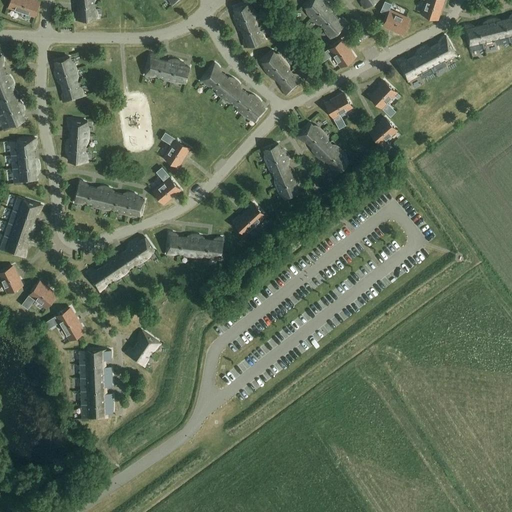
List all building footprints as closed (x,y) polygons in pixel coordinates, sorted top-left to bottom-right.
[(11,0),(9,7),(35,16),(40,2),(35,0),(11,0)] [(81,13),(78,13),(78,15),(77,17),(77,20),(100,18),(96,18),(95,5),(99,5),(99,4),(95,5),(94,0),(76,0),(77,0),(79,0),(80,6),(78,6),(78,7),(80,7),(81,13)] [(320,2),(322,1),(321,0),(312,0),(302,10),(305,8),(314,17),(311,19),(311,20),(314,17),(323,27),(320,29),(320,30),(323,27),(332,37),(343,27),(338,22),(340,20),(340,19),(339,17),(338,16),(337,14),(335,13),(334,12),(333,11),(331,10),(329,12),(325,7),(327,6),(326,5),(325,7),(320,2)] [(363,0),(364,1),(362,2),(362,4),(363,6),(364,8),(365,9),(376,0),(363,0)] [(427,0),(423,14),(437,19),(442,0),(427,0)] [(246,39),(244,40),(244,42),(245,44),(245,46),(245,47),(266,39),(263,40),(258,28),(262,27),(262,26),(258,27),(254,16),(257,14),(253,15),(249,2),(235,8),(237,14),(235,15),(235,17),(235,18),(235,20),(236,22),(237,23),(238,25),(238,26),(240,28),(242,27),(244,33),(242,33),(242,34),(244,33),(246,39)] [(384,25),(403,34),(409,20),(390,12),(384,25)] [(511,15),(511,16),(511,19),(505,20),(505,18),(504,18),(505,20),(499,22),(498,20),(496,19),(495,19),(493,20),(491,20),(490,20),(488,21),(486,22),(485,23),(485,25),(479,26),(479,24),(478,25),(479,27),(473,28),(472,26),(470,26),(468,26),(466,26),(465,26),(470,48),(471,48),(470,44),(482,41),(483,45),(484,45),(483,41),(495,38),(496,42),(497,42),(496,38),(508,35),(509,39),(510,38),(509,35),(511,34),(511,15)] [(442,40),(440,41),(441,43),(436,46),(435,44),(434,45),(435,47),(430,50),(429,47),(427,48),(425,48),(424,49),(422,50),(421,50),(419,51),(418,53),(417,54),(418,56),(412,59),(411,57),(412,59),(406,62),(405,60),(403,60),(401,61),(399,62),(398,62),(409,82),(407,78),(419,72),(420,76),(421,75),(419,72),(430,66),(432,69),(433,69),(431,66),(442,60),(444,63),(445,63),(443,60),(454,54),(456,57),(446,37),(445,37),(444,38),(442,40)] [(330,49),(342,66),(354,58),(342,40),(330,49)] [(285,92),(286,93),(286,94),(303,79),(300,81),(292,72),(295,69),(294,69),(291,71),(283,62),(286,59),(285,59),(283,61),(274,51),(262,61),(267,66),(265,68),(266,69),(267,71),(268,72),(269,74),(270,75),(271,76),(273,77),(274,78),(276,76),(280,81),(278,82),(279,83),(280,81),(285,86),(283,88),(284,90),(285,92)] [(157,60),(158,57),(156,56),(154,55),(152,55),(151,54),(146,76),(147,73),(160,76),(159,79),(159,80),(160,76),(173,79),(172,83),(173,79),(186,83),(190,68),(183,66),(184,64),(182,63),(181,62),(179,62),(177,61),(176,61),(174,61),(172,61),(171,61),(170,63),(164,61),(164,59),(163,61),(157,60)] [(11,89),(14,88),(14,86),(13,84),(13,83),(12,81),(12,79),(11,78),(10,77),(9,75),(6,76),(4,70),(6,70),(6,69),(4,70),(1,64),(3,63),(3,61),(3,59),(2,57),(2,56),(0,56),(0,100),(0,101),(5,113),(2,114),(2,115),(5,113),(10,126),(24,120),(22,113),(24,112),(24,111),(23,109),(23,107),(22,106),(22,104),(21,103),(20,101),(19,100),(16,101),(14,95),(16,94),(14,95),(11,89)] [(63,99),(64,101),(64,102),(85,95),(82,96),(78,83),(82,82),(81,82),(78,83),(74,71),(78,70),(78,69),(74,70),(70,57),(56,61),(58,68),(55,69),(55,71),(56,72),(56,74),(56,76),(57,77),(57,79),(58,80),(59,82),(62,81),(63,87),(61,88),(62,88),(64,88),(65,94),(63,94),(63,97),(63,99)] [(217,66),(215,65),(201,82),(203,79),(213,87),(211,90),(212,91),(214,88),(224,96),(221,99),(222,99),(224,96),(234,104),(232,107),(232,108),(235,105),(244,113),(242,116),(243,116),(245,113),(255,122),(265,110),(259,106),(261,104),(260,102),(259,101),(258,100),(256,98),(255,97),(254,96),(252,96),(250,95),(249,97),(244,93),(245,91),(244,93),(239,89),(240,87),(239,85),(238,84),(237,83),(236,82),(234,81),(233,80),(231,79),(230,78),(228,80),(223,76),(225,75),(224,74),(223,76),(218,72),(219,70),(218,68),(217,66)] [(382,107),(396,92),(385,82),(371,97),(382,107)] [(333,117),(352,106),(344,93),(326,104),(333,117)] [(380,144),(396,130),(387,119),(371,132),(380,144)] [(70,155),(68,155),(67,157),(67,159),(66,161),(85,162),(86,149),(89,149),(86,149),(86,136),(90,136),(90,135),(86,135),(87,122),(91,123),(91,122),(72,121),(72,128),(69,128),(69,130),(68,131),(68,133),(68,135),(68,136),(68,138),(68,140),(69,142),(71,142),(71,148),(69,148),(68,148),(71,149),(70,155)] [(335,172),(336,174),(337,174),(350,161),(341,152),(343,149),(340,151),(322,133),(324,130),(321,132),(312,123),(299,136),(299,137),(301,138),(303,139),(304,140),(306,139),(311,143),(309,144),(310,145),(311,143),(316,148),(314,150),(315,151),(316,153),(317,154),(318,155),(319,156),(320,157),(322,158),(323,159),(325,157),(330,162),(328,163),(329,164),(330,162),(334,167),(333,168),(334,170),(335,172)] [(35,141),(36,139),(35,139),(13,141),(13,142),(17,141),(18,154),(15,154),(15,155),(18,154),(20,167),(16,167),(16,168),(20,168),(21,181),(36,180),(35,173),(38,172),(38,171),(38,169),(38,167),(38,165),(38,164),(38,162),(37,160),(36,159),(34,159),(33,153),(35,153),(35,152),(33,152),(32,146),(35,146),(35,144),(35,141)] [(177,166),(189,148),(176,140),(165,158),(177,166)] [(284,150),(283,149),(280,150),(278,144),(264,149),(269,162),(266,163),(266,164),(269,162),(274,174),(271,175),(271,176),(274,175),(279,186),(276,188),(280,187),(285,199),(299,194),(296,187),(298,186),(298,185),(298,183),(297,181),(297,180),(296,178),(295,176),(294,175),(293,174),(291,175),(288,169),(290,168),(290,167),(288,168),(286,163),(288,162),(288,160),(287,158),(287,156),(286,155),(286,153),(285,152),(284,150)] [(164,202),(180,189),(171,177),(154,191),(164,202)] [(112,193),(112,191),(111,190),(109,189),(108,188),(106,188),(104,188),(103,187),(101,187),(99,188),(99,190),(92,188),(93,186),(92,186),(92,188),(86,187),(86,184),(84,183),(82,182),(80,182),(80,181),(74,203),(75,203),(76,200),(88,203),(87,206),(88,207),(89,203),(101,206),(100,210),(101,210),(102,206),(114,209),(113,213),(114,213),(115,209),(127,212),(126,216),(127,216),(128,213),(141,216),(144,201),(138,200),(138,197),(137,196),(135,196),(134,195),(132,194),(130,194),(128,194),(127,194),(125,194),(124,196),(118,195),(119,193),(118,193),(118,195),(112,193)] [(28,236),(30,237),(31,235),(32,234),(33,232),(33,231),(34,229),(34,227),(34,226),(34,224),(32,223),(34,217),(36,218),(36,217),(34,217),(36,211),(38,212),(40,210),(41,208),(42,206),(42,205),(20,198),(20,199),(24,200),(20,212),(16,211),(20,213),(16,225),(12,223),(12,224),(15,225),(11,237),(8,236),(8,237),(11,238),(7,250),(4,249),(3,249),(25,257),(25,256),(25,254),(26,252),(26,249),(23,249),(25,243),(27,243),(28,243),(26,242),(28,236)] [(245,234),(265,215),(255,204),(235,223),(245,234)] [(191,236),(189,236),(189,239),(183,238),(183,236),(182,238),(176,237),(176,235),(174,234),(172,233),(169,233),(167,255),(168,255),(168,251),(181,253),(180,256),(181,256),(181,253),(194,254),(194,258),(195,254),(207,256),(207,259),(208,256),(221,257),(220,261),(221,261),(223,239),(220,239),(218,239),(216,239),(216,242),(210,241),(210,239),(209,239),(209,241),(203,240),(203,238),(201,237),(200,236),(198,236),(196,236),(195,236),(193,236),(191,236)] [(107,261),(105,263),(107,265),(102,268),(100,266),(100,267),(101,269),(96,272),(95,270),(92,271),(90,272),(88,273),(100,292),(101,291),(99,288),(109,281),(111,284),(112,284),(110,281),(121,274),(123,277),(123,276),(121,273),(132,266),(134,269),(132,266),(143,259),(145,262),(143,259),(154,251),(146,239),(140,243),(139,240),(137,241),(136,242),(134,242),(133,243),(131,244),(130,245),(129,247),(128,248),(129,250),(124,253),(123,252),(122,252),(123,254),(118,257),(117,255),(115,256),(113,256),(112,257),(110,258),(109,259),(108,260),(107,261)] [(0,272),(0,274),(8,292),(22,285),(12,266),(0,272)] [(30,294),(47,307),(56,295),(39,282),(30,294)] [(57,316),(71,339),(84,332),(70,308),(57,316)] [(142,339),(138,345),(136,344),(138,345),(134,351),(132,349),(131,351),(129,352),(128,354),(127,354),(146,367),(146,366),(143,364),(150,353),(153,355),(154,355),(151,353),(158,342),(161,344),(142,332),(141,334),(140,336),(139,338),(142,339)] [(105,371),(105,369),(102,369),(102,363),(104,363),(104,362),(102,363),(102,356),(104,356),(105,354),(105,352),(105,350),(105,349),(83,350),(87,350),(87,363),(83,363),(84,364),(87,364),(88,376),(84,376),(84,377),(88,377),(88,390),(84,390),(88,390),(88,403),(85,403),(85,404),(88,404),(89,417),(104,417),(104,410),(106,410),(107,408),(107,406),(107,404),(107,403),(107,401),(107,399),(106,398),(106,396),(103,396),(103,390),(105,390),(105,389),(103,389),(103,383),(105,383),(106,381),(106,380),(106,378),(106,376),(106,374),(106,373),(105,371)]
